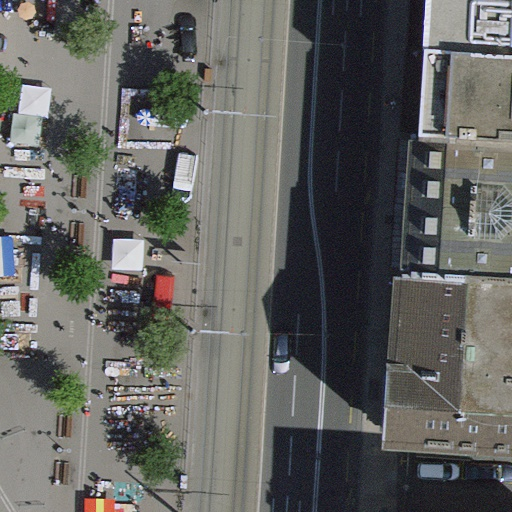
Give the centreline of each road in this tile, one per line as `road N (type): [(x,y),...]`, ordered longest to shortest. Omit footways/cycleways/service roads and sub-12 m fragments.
road 1 (secondary): [(336,0),(305,486)]
road 2 (residential): [(305,486),(511,501)]
